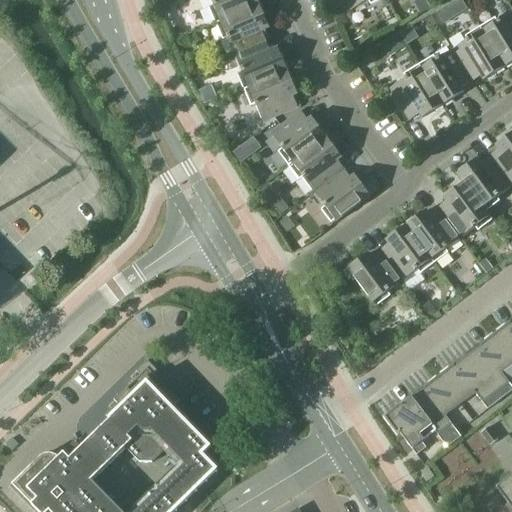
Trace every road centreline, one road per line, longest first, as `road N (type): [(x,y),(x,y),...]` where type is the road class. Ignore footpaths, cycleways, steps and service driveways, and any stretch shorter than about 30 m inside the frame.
road 1 (residential): [(0,400),(116,288),(207,225)]
road 2 (residential): [(68,0),(173,191),(207,225)]
road 3 (residential): [(207,225),(195,177),(124,62),(100,0)]
road 4 (residential): [(323,420),(511,277)]
road 5 (residential): [(406,188),(329,84),(293,0)]
road 6 (residential): [(256,302),(406,188)]
road 7 (residential): [(406,188),(429,160),(511,101)]
road 8 (residential): [(323,420),(256,302)]
